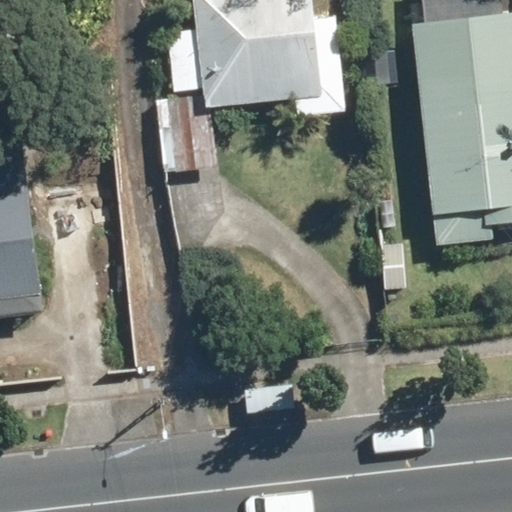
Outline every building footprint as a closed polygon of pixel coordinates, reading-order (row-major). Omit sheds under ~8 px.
[(305,17),(303,0),(183,0),(187,30),(154,34),(162,95),(149,97),(158,168),(213,162),(207,109),(286,100),(288,117),(341,110),(329,14),(305,17)] [(511,214),(511,13),(409,26),(435,239),(498,232),(496,217),(511,214)] [(0,310),(37,306),(13,129),(0,130),(0,310)] [(91,267),(85,192),(38,196),(45,271),(91,267)] [(293,406),(290,378),(239,384),(242,412),(293,406)]
